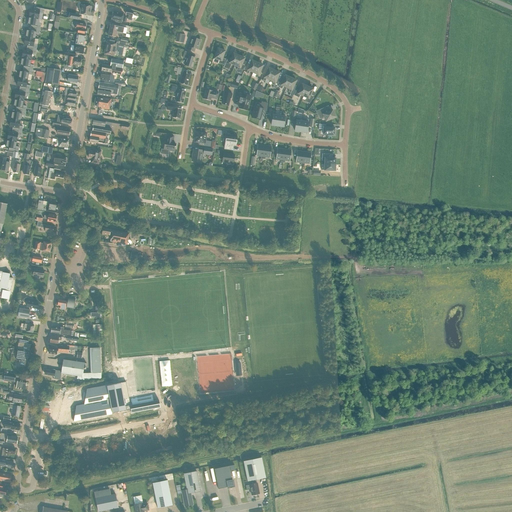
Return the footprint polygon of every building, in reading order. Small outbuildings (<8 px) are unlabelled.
[(90,15),(91,7),(83,5),(83,7),(82,7),(82,6),(79,6),(78,9),(81,10),(80,14),(90,15)] [(30,9),(29,17),(38,18),(39,13),(43,14),(44,9),(40,8),(40,11),(30,9)] [(133,13),(133,12),(126,10),(125,14),(129,15),(128,20),(132,20),(133,15),(133,13)] [(126,22),(127,18),(123,17),(123,14),(113,12),(113,11),(111,20),(116,21),(116,22),(119,23),(120,21),(126,22)] [(29,17),(28,24),(37,26),(36,29),(40,29),(41,24),(37,23),(38,18),(29,17)] [(78,29),(78,33),(86,35),(87,30),(85,29),(86,24),(76,22),(75,28),(78,29)] [(109,30),(123,33),(128,34),(130,27),(120,24),(120,25),(120,27),(118,26),(110,24),(109,30)] [(27,29),(25,37),(35,39),(36,34),(39,34),(40,29),(36,29),(36,31),(27,29)] [(86,35),(78,33),(76,44),(84,45),(86,35)] [(25,37),(24,45),(33,47),(33,49),(36,50),(37,45),(34,44),(35,39),(25,37)] [(198,49),(201,40),(192,37),(192,38),(189,46),(187,46),(186,49),(194,52),(195,48),(198,49)] [(123,45),(107,42),(105,54),(114,56),(114,54),(121,56),(122,48),(126,49),(126,48),(128,48),(129,43),(124,42),(123,45)] [(75,53),(83,54),(84,48),(71,46),(70,52),(65,51),(64,55),(74,57),(75,53)] [(23,50),(22,58),(31,59),(32,54),(36,55),(36,50),(33,49),(32,52),(23,50)] [(218,49),(215,58),(214,59),(220,60),(219,63),(224,65),(226,59),(223,58),(225,51),(218,49)] [(191,53),(185,51),(183,57),(187,59),(185,65),(192,67),(193,67),(194,64),(193,64),(195,58),(190,56),(191,53)] [(225,65),(230,67),(231,64),(235,66),(239,56),(233,53),(230,60),(228,59),(225,65)] [(81,66),(82,60),(73,58),(73,57),(69,56),(67,66),(72,66),(72,65),(81,66)] [(239,56),(235,66),(238,67),(237,70),(239,71),(238,72),(242,74),(245,67),(242,65),(245,58),(239,56)] [(22,58),(20,65),(30,67),(29,70),(33,70),(34,65),(30,64),(31,59),(22,58)] [(121,75),(124,61),(112,59),(111,66),(102,65),(101,71),(111,72),(111,73),(121,75)] [(257,63),(252,61),(246,73),(248,74),(250,71),(253,73),(257,63)] [(257,63),(253,73),(256,74),(255,77),(257,78),(263,66),(257,63)] [(187,85),(190,74),(183,72),(184,69),(178,67),(176,74),(182,75),(180,83),(187,85)] [(58,85),(60,70),(48,68),(45,83),(58,85)] [(263,81),(265,82),(266,79),(270,80),(274,71),(268,68),(263,81)] [(20,70),(18,78),(27,80),(28,75),(32,75),(33,70),(29,70),(29,72),(20,70)] [(274,86),(280,73),(274,71),(270,80),(273,82),(272,85),(274,86)] [(112,82),(113,79),(112,79),(112,78),(110,77),(110,75),(101,73),(100,79),(106,80),(105,81),(109,82),(112,82)] [(68,75),(63,74),(63,78),(68,79),(67,82),(77,83),(78,76),(68,75)] [(291,78),(285,75),(280,86),(281,86),(280,88),(282,89),(283,87),(286,88),(291,78)] [(18,78),(17,86),(26,88),(26,90),(29,91),(30,86),(27,85),(27,80),(18,78)] [(286,88),(289,90),(289,92),(291,93),(296,80),(291,78),(286,88)] [(120,95),(121,86),(99,83),(97,94),(110,96),(110,93),(120,95)] [(299,97),(300,95),(303,97),(304,95),(307,89),(308,87),(302,84),(299,91),(296,89),(294,95),(299,97)] [(183,103),(185,92),(180,91),(181,88),(172,86),(171,92),(177,93),(176,101),(183,103)] [(307,98),(305,101),(309,103),(313,97),(310,96),(313,89),(308,87),(307,89),(304,95),(303,97),(307,98)] [(67,96),(75,97),(76,92),(73,91),(73,89),(65,88),(64,95),(65,96),(67,96)] [(213,91),(205,89),(203,99),(211,101),(210,101),(211,98),(213,98),(212,98),(217,100),(219,93),(213,92),(213,91)] [(16,91),(16,92),(14,99),(24,100),(25,95),(28,96),(29,91),(26,90),(25,93),(16,91)] [(48,106),(51,92),(45,91),(42,105),(41,108),(47,110),(48,106)] [(231,98),(232,94),(225,92),(223,98),(224,98),(222,104),(229,106),(230,98),(231,98)] [(247,110),(251,96),(237,92),(234,104),(240,105),(239,108),(247,110)] [(111,99),(103,97),(103,98),(97,97),(95,106),(101,107),(101,108),(109,110),(109,107),(110,107),(111,99)] [(14,99),(13,106),(22,108),(22,111),(26,111),(26,106),(23,105),(24,100),(14,99)] [(255,106),(252,118),(260,120),(262,109),(267,110),(268,103),(262,102),(260,108),(255,106)] [(177,105),(168,103),(167,110),(173,111),(172,117),(180,119),(182,109),(176,108),(177,105)] [(333,110),(319,116),(320,119),(324,117),(325,122),(336,117),(333,110)] [(21,113),(12,111),(11,119),(20,121),(21,116),(25,116),(26,111),(22,111),(21,113)] [(279,116),(277,126),(283,127),(285,114),(283,113),(282,116),(279,116)] [(66,118),(66,117),(63,116),(63,118),(59,117),(58,122),(51,121),(50,125),(60,126),(60,123),(71,125),(72,119),(66,118)] [(11,119),(11,120),(9,127),(19,128),(18,131),(22,132),(23,126),(19,126),(20,121),(11,119)] [(104,127),(105,122),(93,120),(92,125),(93,125),(92,131),(110,134),(111,129),(104,127)] [(326,124),(319,124),(318,130),(323,130),(323,135),(334,135),(335,135),(335,131),(334,131),(335,128),(326,127),(326,124)] [(18,134),(9,132),(7,140),(17,141),(17,136),(21,137),(22,132),(18,131),(18,134)] [(105,139),(106,134),(91,131),(90,136),(89,142),(98,143),(98,142),(104,143),(105,139)] [(210,147),(211,142),(205,141),(206,133),(201,133),(201,132),(196,131),(195,136),(196,136),(195,142),(204,143),(204,146),(210,147)] [(230,136),(227,135),(227,134),(226,134),(224,149),(232,150),(233,145),(236,145),(237,135),(237,137),(233,136),(233,135),(230,135),(230,136)] [(162,149),(161,154),(168,155),(169,151),(175,152),(176,144),(173,144),(174,136),(167,135),(166,143),(165,142),(164,150),(162,149)] [(69,140),(60,138),(60,140),(57,139),(56,142),(59,143),(59,146),(67,147),(69,140)] [(7,140),(6,147),(15,149),(15,151),(18,152),(19,147),(16,146),(17,141),(7,140)] [(263,159),(265,146),(258,145),(256,156),(261,157),(261,159),(263,159)] [(265,146),(263,159),(265,160),(265,157),(270,158),(272,147),(265,146)] [(211,155),(212,148),(202,147),(201,151),(194,150),(192,161),(201,162),(202,154),(211,155)] [(98,164),(101,151),(93,149),(93,151),(90,150),(88,158),(92,158),(91,163),(98,164)] [(283,163),(284,149),(277,149),(276,159),(281,160),(281,162),(283,163)] [(284,149),(283,163),(285,163),(285,160),(290,161),(291,150),(284,149)] [(302,165),(304,152),(297,151),(296,162),(301,162),(300,165),(302,165)] [(304,152),(302,165),(304,165),(305,163),(310,164),(311,153),(304,152)] [(229,163),(230,163),(233,163),(234,155),(223,154),(222,162),(226,162),(227,163),(229,163)] [(54,163),(49,162),(46,161),(46,165),(54,167),(54,164),(65,166),(66,158),(55,156),(55,161),(54,163)] [(9,162),(10,158),(6,157),(6,162),(3,161),(1,170),(8,171),(10,163),(9,162)] [(33,162),(29,160),(28,161),(26,160),(26,162),(25,166),(23,174),(29,175),(31,167),(32,164),(33,162)] [(54,169),(50,168),(48,178),(55,180),(55,177),(63,178),(64,172),(60,171),(60,170),(54,169)] [(58,204),(55,203),(50,202),(49,206),(43,205),(43,202),(39,201),(37,209),(57,213),(58,204)] [(55,223),(56,215),(49,214),(48,216),(44,215),(44,219),(48,219),(47,221),(55,223)] [(53,233),(54,227),(42,224),(42,222),(38,222),(37,226),(45,228),(45,231),(53,233)] [(111,238),(113,230),(110,230),(103,228),(102,234),(109,235),(109,236),(110,238),(111,238)] [(113,230),(111,238),(111,242),(127,245),(128,243),(127,243),(127,240),(128,240),(129,233),(113,230)] [(43,244),(40,243),(40,242),(36,241),(34,249),(33,255),(38,256),(39,250),(50,252),(51,243),(44,242),(43,244)] [(141,260),(142,254),(131,252),(130,259),(141,260)] [(43,277),(44,270),(38,269),(39,266),(31,265),(31,268),(34,269),(33,276),(43,277)] [(0,297),(9,299),(13,278),(9,278),(10,274),(2,272),(2,271),(0,271),(0,297)] [(73,308),(75,299),(75,298),(67,297),(66,301),(58,300),(57,305),(60,306),(60,309),(65,310),(66,304),(67,305),(66,307),(73,308)] [(37,308),(38,303),(32,302),(32,299),(28,298),(27,306),(30,307),(37,308)] [(101,317),(101,306),(96,306),(96,312),(91,312),(91,317),(101,317)] [(18,317),(29,319),(30,310),(20,308),(18,317)] [(33,333),(34,326),(25,324),(24,328),(27,328),(26,332),(33,333)] [(67,337),(70,337),(71,335),(73,336),(74,332),(64,330),(63,330),(64,328),(61,327),(60,329),(52,327),(51,333),(63,335),(63,333),(64,333),(64,334),(67,335),(67,337)] [(25,366),(25,361),(28,361),(31,345),(21,343),(22,340),(19,340),(18,347),(18,348),(16,359),(19,360),(19,363),(20,365),(25,366)] [(74,347),(69,347),(59,346),(58,347),(58,346),(54,346),(53,346),(50,346),(48,353),(53,354),(56,355),(56,354),(57,351),(58,351),(58,352),(68,353),(69,350),(77,351),(77,346),(74,346),(74,347)] [(101,378),(101,373),(100,348),(90,348),(91,373),(82,374),(84,363),(63,360),(61,373),(78,376),(77,379),(84,380),(89,380),(89,378),(101,378)] [(61,371),(55,370),(51,369),(51,370),(45,370),(45,374),(46,374),(46,375),(54,376),(53,379),(60,380),(61,371)] [(18,380),(16,388),(19,389),(25,390),(26,385),(27,385),(27,382),(26,381),(20,380),(18,380)] [(76,406),(73,422),(112,415),(112,413),(123,411),(131,410),(131,413),(160,407),(158,400),(153,401),(152,396),(131,401),(131,402),(130,403),(126,382),(87,389),(83,405),(76,406)] [(21,403),(22,396),(10,394),(9,399),(13,400),(13,403),(16,403),(16,402),(21,403)] [(19,417),(20,407),(15,406),(16,404),(10,403),(9,408),(13,409),(12,416),(19,417)] [(12,425),(9,424),(9,423),(6,422),(5,428),(12,429),(12,430),(14,430),(14,429),(19,430),(20,425),(12,423),(12,425)] [(17,444),(18,438),(7,436),(7,434),(1,433),(0,437),(0,438),(6,439),(7,439),(7,442),(17,444)] [(12,449),(12,448),(7,447),(6,449),(3,448),(2,456),(5,456),(6,453),(11,454),(15,454),(16,449),(12,449)] [(14,462),(9,462),(10,459),(0,457),(0,464),(5,465),(5,467),(13,468),(14,462)] [(256,483),(255,480),(266,478),(262,457),(243,461),(247,481),(252,480),(253,483),(249,484),(251,495),(260,494),(257,482),(256,483)] [(232,481),(230,471),(235,470),(234,465),(214,469),(218,489),(228,487),(234,486),(233,481),(232,481)] [(184,507),(194,505),(191,493),(201,491),(197,471),(184,474),(187,489),(181,490),(184,507)] [(11,475),(2,473),(2,474),(0,473),(0,480),(10,482),(11,475)] [(157,508),(172,505),(167,480),(152,483),(157,508)] [(118,508),(115,494),(111,495),(109,489),(94,492),(95,498),(98,511),(118,508)] [(140,504),(139,500),(134,501),(136,511),(143,511),(144,511),(149,510),(147,504),(142,505),(142,503),(140,504)]
